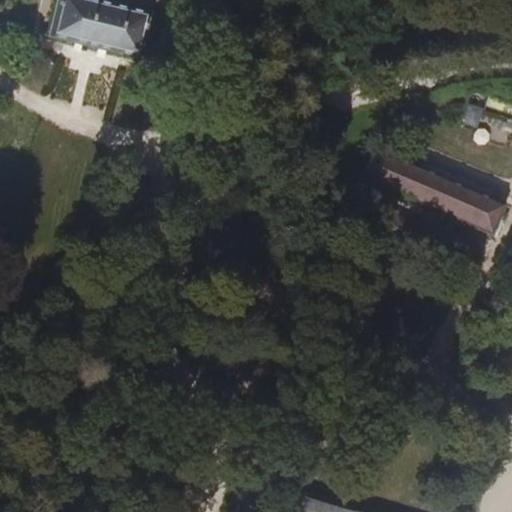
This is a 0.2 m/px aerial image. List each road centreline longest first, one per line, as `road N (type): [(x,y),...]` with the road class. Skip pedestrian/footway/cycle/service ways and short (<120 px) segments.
road 1 (track): [(511,224),(438,327),(442,501),(427,511)]
road 2 (track): [(162,139),(158,292)]
